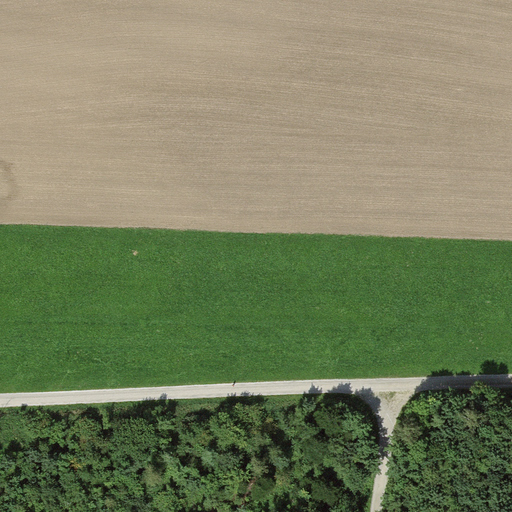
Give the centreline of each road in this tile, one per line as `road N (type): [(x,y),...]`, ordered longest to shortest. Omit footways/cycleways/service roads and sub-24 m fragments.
road 1 (track): [(0,402),(511,383)]
road 2 (track): [(396,387),(375,511)]
